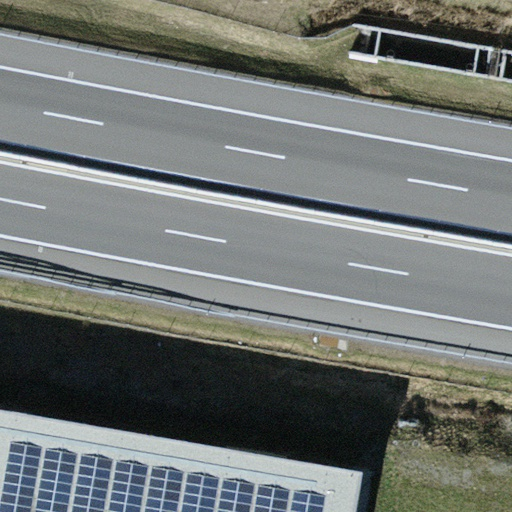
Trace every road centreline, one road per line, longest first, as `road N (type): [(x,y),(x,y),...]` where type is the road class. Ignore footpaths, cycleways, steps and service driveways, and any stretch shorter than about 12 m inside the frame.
road 1 (motorway): [(0,199),(511,294)]
road 2 (motorway): [(511,196),(0,102)]
